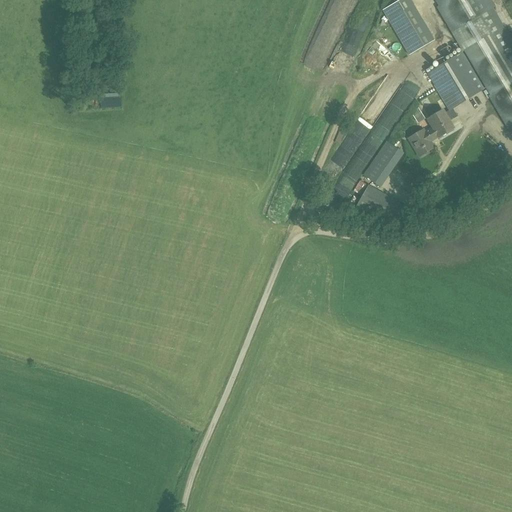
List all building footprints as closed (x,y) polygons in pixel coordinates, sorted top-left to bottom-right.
[(396,0),(382,9),(409,54),(435,39),(412,0),(396,0)] [(487,0),(435,0),(453,30),(465,50),(492,96),(511,129),(511,128),(511,41),(504,27),(487,0)] [(91,15),(79,16),(79,29),(88,28),(88,31),(107,30),(106,18),(99,19),(98,8),(90,9),(91,15)] [(397,64),(403,58),(381,39),(378,43),(382,47),(380,48),(397,64)] [(450,109),(453,108),(484,89),(462,52),(428,72),(450,109)] [(453,108),(450,109),(444,112),(443,109),(428,118),(433,127),(438,136),(439,136),(454,127),(449,120),(458,115),(453,108)] [(438,136),(433,127),(425,131),(423,129),(409,138),(420,156),(434,147),(431,141),(438,136)] [(364,175),(380,187),(403,154),(386,142),(364,175)] [(354,210),(396,234),(410,208),(369,185),(354,210)]
